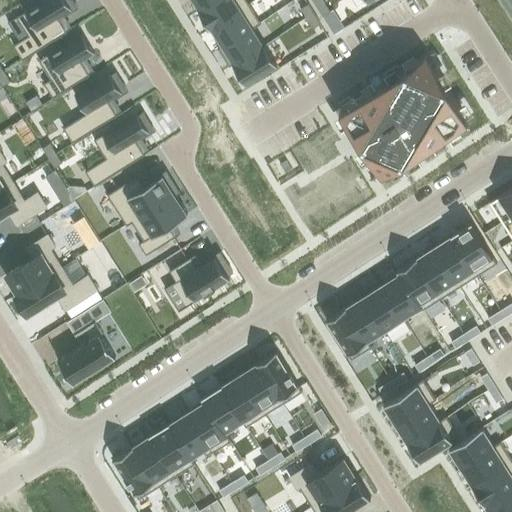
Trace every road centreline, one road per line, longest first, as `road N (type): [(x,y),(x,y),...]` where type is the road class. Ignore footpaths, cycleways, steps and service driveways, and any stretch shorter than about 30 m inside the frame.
road 1 (residential): [(274,308),(183,166),(187,121),(110,0)]
road 2 (residential): [(274,308),(511,154)]
road 3 (residential): [(66,442),(274,308)]
road 4 (residential): [(274,308),(401,511)]
road 5 (residential): [(66,442),(0,334)]
